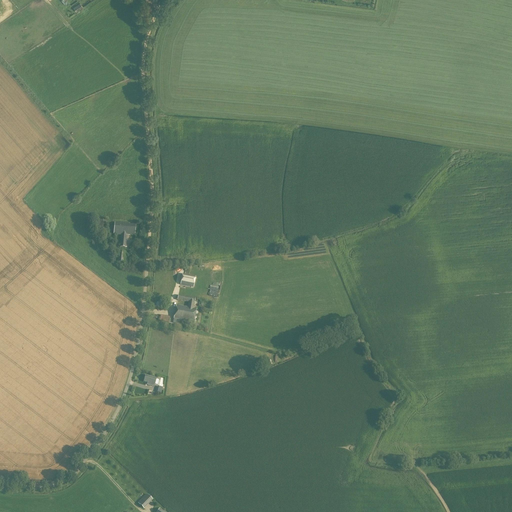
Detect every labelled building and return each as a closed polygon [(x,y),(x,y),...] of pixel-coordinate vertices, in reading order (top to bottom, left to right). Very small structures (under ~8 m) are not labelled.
[(76,12),(82,7),(80,4),(73,8),(76,12)] [(106,231),(107,221),(93,220),(92,233),(102,234),(102,231),(106,231)] [(135,225),(129,225),(129,224),(114,222),(113,235),(121,236),(120,248),(126,248),(127,236),(128,236),(134,236),(135,225)] [(124,263),(125,253),(118,252),(117,263),(124,263)] [(193,288),(196,277),(182,274),(180,288),(185,289),(186,286),(193,288)] [(176,306),(174,320),(173,320),(173,323),(179,324),(179,321),(193,323),(196,309),(194,309),(195,299),(178,295),(177,301),(188,303),(187,308),(176,306)] [(156,379),(146,376),(144,382),(148,383),(147,385),(154,387),(156,379)] [(147,494),(138,503),(144,509),(153,500),(147,494)]
